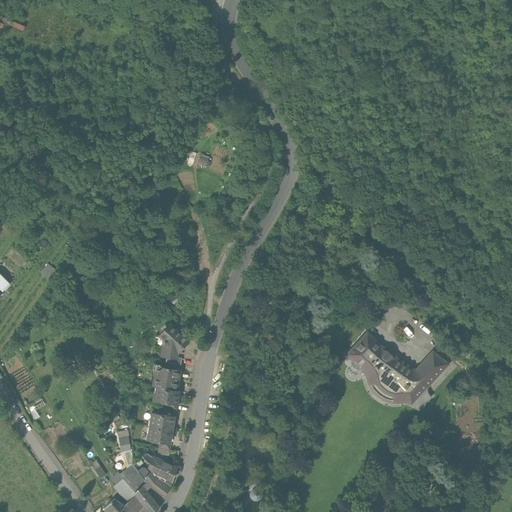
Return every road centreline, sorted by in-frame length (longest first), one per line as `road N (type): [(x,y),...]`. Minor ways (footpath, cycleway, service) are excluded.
road 1 (tertiary): [(170,511),(185,479),(218,324),(284,190),(291,159),(230,42),(233,0)]
road 2 (unclassified): [(81,511),(0,384)]
road 3 (track): [(424,141),(511,225)]
